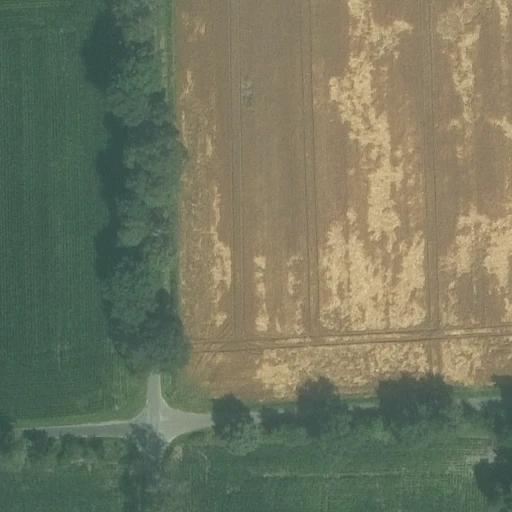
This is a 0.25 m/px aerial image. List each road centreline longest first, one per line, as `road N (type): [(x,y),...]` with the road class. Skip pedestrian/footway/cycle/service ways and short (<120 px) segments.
road 1 (unclassified): [(150,0),(156,426)]
road 2 (unclassified): [(511,410),(156,426)]
road 3 (unclassified): [(0,436),(156,426)]
